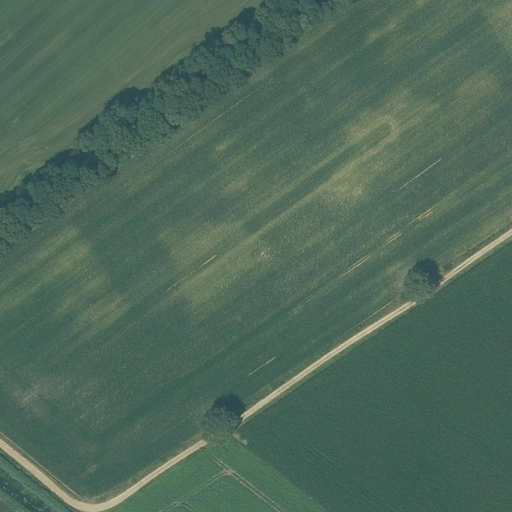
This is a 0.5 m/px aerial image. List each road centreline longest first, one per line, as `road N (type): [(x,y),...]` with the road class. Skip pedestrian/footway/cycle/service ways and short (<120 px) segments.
road 1 (track): [(511,229),(105,506),(78,505),(0,445)]
road 2 (track): [(0,219),(301,0)]
